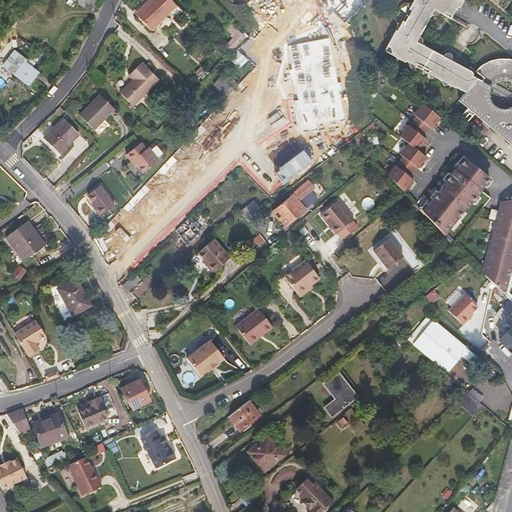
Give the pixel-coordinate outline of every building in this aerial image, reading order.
[(73,0),(92,12),(99,0),(73,0)] [(171,0),(150,0),(147,3),(149,5),(138,17),(151,30),(177,6),(171,0)] [(256,0),(250,7),(268,25),(287,4),(293,8),(299,3),(295,0),(256,0)] [(354,14),(361,6),(354,0),(326,0),(325,2),(346,22),(355,20),(354,14)] [(443,86),(448,84),(455,88),(456,87),(465,92),(458,100),(511,145),(511,59),(509,59),(499,58),(491,60),(482,65),(479,67),(474,73),(451,60),(452,58),(452,56),(451,54),(449,53),(447,53),(445,54),(444,55),(443,56),(421,44),(422,42),(423,41),(422,39),(421,38),(419,37),(432,15),(433,16),(436,16),(437,15),(438,12),(451,19),(456,8),(460,6),(464,0),(463,0),(413,0),(413,1),(408,3),(409,8),(409,9),(411,10),(405,21),(403,21),(397,22),(398,29),(397,30),(396,30),(384,51),(405,62),(406,61),(408,62),(410,68),(415,66),(416,66),(418,64),(429,71),(427,73),(429,79),(435,77),(442,81),(443,86)] [(136,14),(138,17),(149,5),(147,3),(136,14)] [(234,26),(219,41),(224,46),(239,31),(234,26)] [(239,31),(224,46),(230,52),(245,37),(239,31)] [(329,38),(288,46),(292,70),(294,79),(299,100),(294,101),(300,131),(317,127),(317,124),(344,119),(329,38)] [(33,58),(37,61),(43,53),(38,49),(32,57),(33,58)] [(15,75),(27,85),(38,72),(28,64),(25,62),(27,60),(15,50),(3,66),(15,75)] [(27,60),(25,62),(28,64),(33,58),(32,57),(30,55),(27,60)] [(248,59),(239,67),(247,75),(255,66),(248,59)] [(142,62),(129,75),(134,79),(120,93),(133,106),(159,79),(142,62)] [(221,77),(214,84),(223,93),(226,91),(231,86),(226,81),(221,77)] [(229,77),(226,81),(231,86),(226,91),(229,94),(238,85),(229,77)] [(100,94),(79,115),(94,130),(115,109),(100,94)] [(440,118),(422,103),(413,115),(416,117),(429,127),(431,129),(440,118)] [(234,130),(213,111),(201,124),(219,140),(225,133),(228,136),(234,130)] [(412,121),(409,125),(422,136),(429,127),(416,117),(412,121)] [(63,118),(44,138),(60,154),(79,134),(63,118)] [(408,143),(417,151),(426,139),(422,136),(409,125),(408,125),(399,136),(408,143)] [(174,153),(173,154),(190,170),(197,163),(200,166),(205,160),(185,141),(174,153)] [(141,142),(126,154),(136,167),(137,165),(144,173),(159,161),(148,147),(146,149),(141,142)] [(426,157),(417,151),(408,143),(399,154),(402,157),(415,167),(417,169),(426,157)] [(399,161),(396,166),(409,176),(415,167),(402,157),(399,161)] [(441,188),(422,211),(444,234),(466,207),(467,208),(473,201),(481,191),(480,190),(489,179),(465,158),(455,170),(454,169),(440,187),(441,188)] [(388,174),(404,191),(413,180),(409,176),(396,166),(395,165),(388,174)] [(157,171),(145,183),(162,200),(169,193),(172,196),(178,190),(157,171)] [(310,181),(273,211),(280,220),(281,219),(286,225),(306,209),(296,197),(300,194),(301,195),(306,196),(316,187),(310,181)] [(92,204),(101,216),(113,206),(98,187),(86,196),(92,204)] [(481,191),(473,201),(482,208),(490,198),(481,191)] [(353,218),(337,199),(320,214),(336,233),(353,218)] [(511,199),(501,202),(482,273),(497,287),(504,294),(511,264),(511,199)] [(259,206),(254,200),(241,210),(250,222),(263,211),(259,206)] [(266,201),(259,206),(263,211),(270,205),(266,201)] [(98,217),(101,216),(92,204),(90,206),(98,217)] [(123,207),(111,220),(128,236),(134,230),(137,232),(143,226),(123,207)] [(369,216),(363,222),(367,226),(373,221),(369,216)] [(176,230),(183,237),(185,235),(192,242),(203,232),(190,217),(176,230)] [(23,261),(46,244),(28,221),(5,237),(23,261)] [(189,245),(192,242),(185,235),(183,237),(189,245)] [(214,238),(197,253),(204,260),(215,272),(226,262),(231,257),(214,238)] [(387,269),(403,257),(390,239),(373,251),(387,269)] [(204,260),(201,262),(213,274),(215,272),(204,260)] [(319,279),(306,261),(285,277),(300,297),(308,290),(307,288),(310,286),(319,279)] [(20,278),(26,271),(20,266),(14,273),(20,278)] [(135,273),(123,285),(129,291),(141,279),(135,273)] [(91,305),(76,278),(57,288),(73,316),(91,305)] [(464,294),(449,310),(463,324),(469,318),(468,316),(478,306),(464,294)] [(511,301),(509,299),(496,314),(510,328),(498,340),(511,352),(511,301)] [(271,325),(260,309),(237,327),(250,344),(260,337),(258,335),(271,325)] [(396,325),(404,319),(400,314),(392,320),(396,325)] [(475,356),(428,315),(407,339),(447,373),(461,356),(469,363),(475,356)] [(35,342),(46,336),(36,320),(14,334),(28,356),(39,349),(35,342)] [(273,327),(271,325),(258,335),(260,337),(273,327)] [(211,340),(187,358),(201,376),(207,371),(208,372),(218,364),(218,363),(224,358),(211,340)] [(331,417),(358,397),(338,372),(324,384),(336,399),(324,407),(331,417)] [(150,400),(139,379),(121,388),(132,410),(150,400)] [(472,388),(468,392),(480,402),(483,398),(472,388)] [(466,392),(457,400),(474,415),(482,406),(466,392)] [(108,418),(99,396),(87,401),(89,406),(78,410),(85,427),(108,418)] [(240,431),(260,415),(249,400),(229,416),(240,431)] [(30,431),(22,409),(7,414),(20,434),(30,431)] [(67,437),(59,415),(42,421),(41,420),(32,423),(41,446),(67,437)] [(348,422),(343,417),(338,421),(342,427),(348,422)] [(157,430),(141,438),(156,468),(176,458),(170,447),(168,449),(165,444),(167,443),(163,435),(160,437),(157,430)] [(283,455),(267,435),(248,451),(264,471),(283,455)] [(107,450),(109,454),(118,450),(113,437),(102,442),(107,450)] [(92,456),(107,450),(102,442),(89,448),(92,456)] [(62,450),(46,458),(50,466),(66,458),(62,450)] [(86,456),(68,465),(82,495),(101,486),(95,471),(93,472),(86,456)] [(0,465),(0,466),(0,484),(2,489),(27,477),(17,458),(9,462),(9,461),(0,464),(0,465)] [(324,511),(334,502),(314,482),(312,484),(307,478),(295,488),(301,495),(300,496),(304,501),(303,502),(309,509),(306,511),(324,511)] [(259,496),(252,488),(240,499),(246,506),(259,496)] [(447,489),(441,495),(446,499),(452,492),(447,489)]
